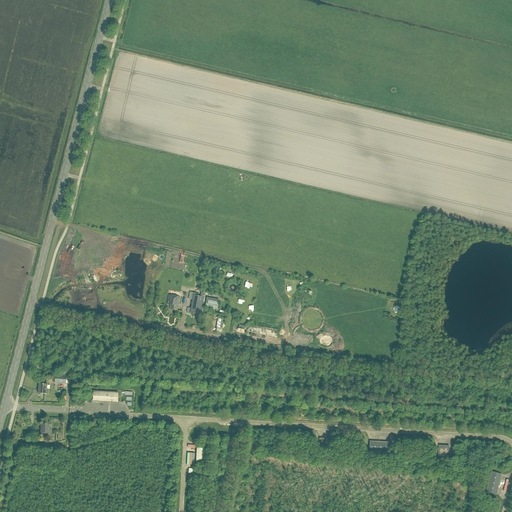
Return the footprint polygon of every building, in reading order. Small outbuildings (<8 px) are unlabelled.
[(177,310),(179,297),(169,295),(167,304),(170,305),(169,309),(177,310)] [(201,316),(205,298),(193,296),(190,313),(201,316)] [(205,303),(205,306),(217,309),(219,302),(208,300),(207,303),(205,303)] [(55,375),(55,383),(66,384),(67,374),(67,370),(59,370),(59,376),(55,375)] [(48,394),(48,390),(46,390),(47,385),(38,384),(38,394),(48,394)] [(93,392),(93,401),(96,401),(96,403),(99,403),(99,402),(118,403),(118,393),(93,392)] [(50,435),(50,429),(49,429),(49,424),(41,424),(40,434),(50,435)] [(390,454),(391,443),(370,442),(369,453),(390,454)] [(449,457),(450,446),(439,446),(438,456),(449,457)] [(206,463),(207,449),(197,448),(196,463),(206,463)] [(497,495),(502,475),(491,472),(486,492),(497,495)]
